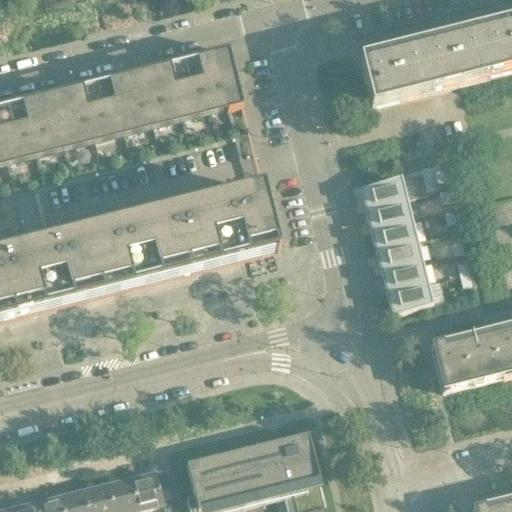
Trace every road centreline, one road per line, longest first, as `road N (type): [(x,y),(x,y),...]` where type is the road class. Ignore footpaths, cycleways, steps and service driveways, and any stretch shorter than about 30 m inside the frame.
road 1 (residential): [(0,418),(281,350),(336,349)]
road 2 (residential): [(336,349),(334,257),(275,16)]
road 3 (residential): [(0,84),(275,16)]
road 4 (unknown): [(309,150),(67,219)]
road 5 (residential): [(388,486),(336,349)]
road 6 (residential): [(388,486),(511,456)]
